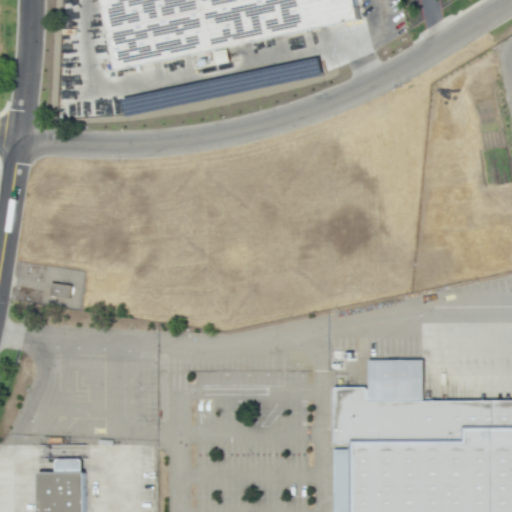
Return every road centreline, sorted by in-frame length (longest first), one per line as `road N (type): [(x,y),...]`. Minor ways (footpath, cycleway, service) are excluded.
road 1 (tertiary): [(508,0),(388,77),(285,121),(169,143),(21,138)]
road 2 (tertiary): [(32,0),(21,138)]
